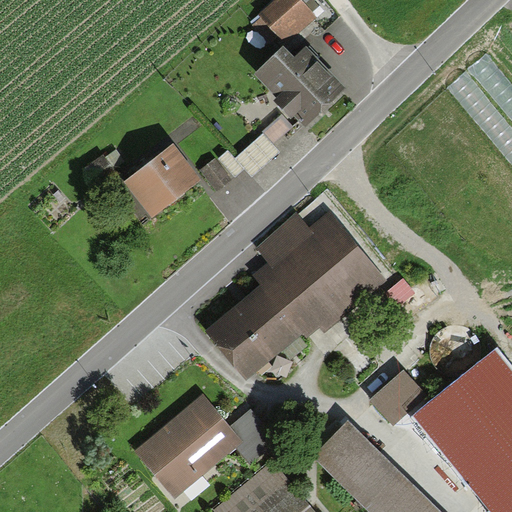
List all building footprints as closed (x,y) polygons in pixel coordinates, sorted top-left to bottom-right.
[(316,18),(300,0),(274,0),(257,14),(283,45),(316,18)] [(305,127),(345,88),(306,46),(294,56),(284,46),(255,74),(278,97),(274,100),(291,118),(295,115),(305,127)] [(282,115),(262,132),(263,133),(273,144),(293,127),(282,115)] [(263,133),(235,158),(244,169),(252,177),(280,152),(273,144),(263,133)] [(124,182),(152,218),(201,180),(173,144),(124,182)] [(116,150),(105,158),(113,169),(124,161),(116,150)] [(235,158),(228,150),(219,158),(235,177),(244,169),(235,158)] [(82,169),(91,183),(113,169),(105,158),(103,155),(82,169)] [(201,170),(217,191),(231,180),(215,160),(201,170)] [(386,280),(329,209),(310,226),(297,210),(255,245),(268,260),(252,273),(261,284),(205,331),(247,380),(258,371),(268,362),(282,350),(300,336),(303,333),(307,338),(320,328),(325,333),(386,280)] [(416,293),(404,279),(389,291),(401,305),(416,293)] [(308,346),(300,336),(282,350),(290,360),(308,346)] [(511,511),(511,365),(498,347),(413,416),(491,511),(511,511)] [(272,366),(268,362),(258,371),(262,375),(272,366)] [(371,401),(393,426),(428,395),(405,370),(371,401)] [(230,427),(203,393),(134,450),(175,498),(236,448),(243,443),(230,427)] [(277,440),(251,409),(230,427),(243,443),(236,448),(249,464),(277,440)] [(440,511),(349,421),(314,455),(370,511),(440,511)] [(315,511),(272,461),(213,511),(214,511),(315,511)]
